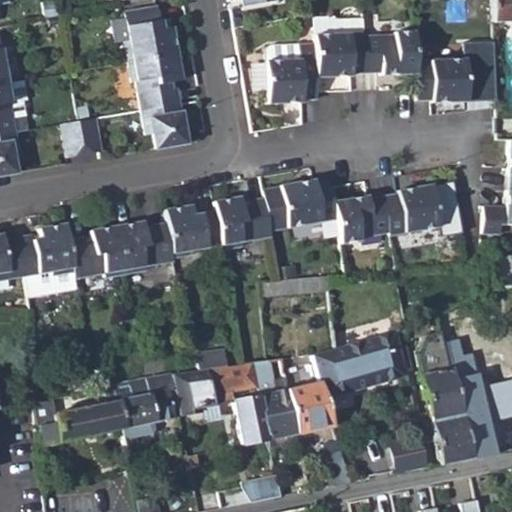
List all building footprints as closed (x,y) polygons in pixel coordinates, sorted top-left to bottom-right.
[(511,21),(511,0),(489,0),(490,22),(511,21)] [(128,61),(174,54),(169,27),(158,28),(154,5),(123,11),(128,39),(124,40),(128,61)] [(361,33),(363,69),(377,69),(377,72),(413,70),(413,59),(411,28),(391,29),(392,32),(361,33)] [(311,41),(312,57),(313,75),(347,74),(347,70),(363,69),(361,33),(361,30),(311,33),(311,41)] [(312,57),(311,41),(268,41),(265,46),(265,59),(312,57)] [(135,80),(140,110),(176,103),(174,88),(169,88),(168,80),(178,78),(174,54),(128,61),(131,80),(135,80)] [(478,56),(462,57),(464,97),(480,96),(478,56)] [(265,59),(263,59),(264,102),(298,101),(297,98),(315,97),(313,75),(312,57),(265,59)] [(413,59),(413,70),(415,100),(432,99),(432,101),(464,99),(464,97),(462,57),(413,59)] [(0,61),(0,83),(10,82),(6,60),(0,61)] [(10,119),(23,117),(20,99),(27,98),(24,80),(10,82),(13,100),(7,101),(10,119)] [(13,100),(10,82),(0,83),(0,134),(12,132),(25,130),(23,117),(10,119),(7,101),(13,100)] [(176,103),(140,110),(145,133),(150,133),(154,148),(183,142),(176,103)] [(94,118),(77,121),(83,153),(98,150),(94,118)] [(77,121),(61,124),(67,157),(83,153),(77,121)] [(12,132),(0,134),(0,174),(15,172),(13,156),(16,155),(12,132)] [(486,206),(485,232),(501,233),(502,222),(511,222),(511,138),(511,139),(509,174),(511,174),(510,190),(509,190),(508,207),(486,206)] [(337,218),(334,204),(330,181),(310,185),(309,182),(276,187),(276,189),(262,192),(269,230),(337,218)] [(444,237),(464,233),(455,182),(398,192),(399,196),(384,199),(391,233),(392,237),(442,228),(444,237)] [(237,198),(212,202),(213,212),(219,245),(220,249),(239,246),(239,242),(267,236),(261,199),(247,202),(248,207),(239,209),(237,198)] [(391,233),(384,199),(369,201),(368,198),(334,204),(337,218),(342,246),(363,242),(363,237),(391,233)] [(213,212),(190,216),(188,207),(161,212),(163,225),(169,259),(189,255),(189,250),(219,245),(213,212)] [(169,259),(163,225),(147,228),(148,234),(141,235),(139,224),(113,229),(122,275),(142,271),(142,267),(170,262),(169,259)] [(72,278),(66,242),(64,227),(38,232),(40,241),(33,242),(32,239),(12,241),(18,276),(21,298),(74,289),(72,278)] [(122,275),(113,229),(88,234),(89,244),(83,245),(82,239),(66,242),(72,278),(100,274),(101,278),(122,275)] [(0,280),(18,276),(12,241),(2,243),(1,236),(0,235),(0,280)] [(403,315),(398,271),(325,277),(326,291),(328,322),(403,315)] [(326,291),(325,277),(256,283),(257,297),(326,291)] [(438,468),(469,462),(446,364),(441,342),(439,332),(421,336),(421,339),(417,349),(414,350),(419,375),(430,428),(433,444),(438,468)] [(453,340),(441,342),(446,364),(458,362),(453,340)] [(419,375),(414,350),(401,353),(406,378),(419,375)] [(192,356),(194,373),(222,368),(220,352),(192,356)] [(307,354),(278,359),(281,373),(306,368),(308,375),(314,374),(307,354)] [(446,364),(469,462),(490,458),(474,375),(488,371),(484,356),(458,362),(446,364)] [(278,359),(249,364),(253,380),(281,374),(281,373),(278,359)] [(240,444),(266,439),(256,395),(253,380),(249,364),(222,368),(194,373),(168,377),(170,389),(176,416),(199,411),(199,406),(231,401),(240,444)] [(168,377),(142,380),(145,396),(150,422),(169,418),(164,391),(170,389),(168,377)] [(112,385),(115,401),(145,396),(142,380),(112,385)] [(284,389),(294,433),(328,426),(316,381),(284,389)] [(294,433),(284,389),(256,395),(266,439),(294,433)] [(150,422),(145,396),(115,401),(111,402),(117,430),(123,454),(136,451),(134,436),(152,431),(150,422)] [(117,430),(111,402),(51,415),(53,425),(45,426),(44,422),(33,425),(36,446),(117,430)] [(0,511),(42,511),(40,490),(38,470),(36,446),(33,425),(31,403),(0,405),(0,511)] [(433,444),(430,428),(418,430),(422,446),(433,444)] [(386,444),(393,477),(424,471),(417,438),(386,444)] [(337,453),(324,456),(331,476),(326,490),(347,487),(337,453)] [(187,472),(196,470),(194,458),(184,459),(187,472)] [(118,474),(127,472),(125,465),(116,467),(118,474)] [(49,468),(38,470),(40,490),(51,488),(49,468)] [(250,505),(277,499),(272,476),(241,483),(250,505)] [(250,505),(241,483),(234,485),(242,507),(250,505)] [(133,502),(134,511),(154,511),(152,497),(133,502)] [(456,511),(472,511),(471,503),(456,506),(456,511)]
